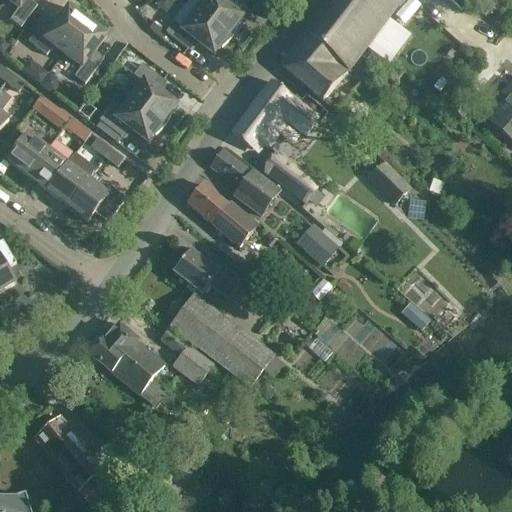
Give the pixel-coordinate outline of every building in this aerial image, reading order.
[(4,0),(19,10),(10,21),(21,30),(37,8),(28,0),(4,0)] [(197,14),(231,41),(237,29),(236,28),(242,19),(223,5),(225,0),(198,0),(203,5),(197,14)] [(332,0),(306,35),(281,67),(296,81),(323,103),(347,76),(337,68),(339,66),(348,73),(349,72),(359,59),(396,87),(404,77),(390,67),(395,61),(395,60),(412,38),(388,20),(392,16),(383,9),(390,0),(389,0),(332,0)] [(383,9),(392,16),(397,9),(403,0),(389,0),(390,0),(383,9)] [(447,0),(462,12),(472,0),(447,0)] [(64,56),(90,21),(78,15),(77,16),(69,10),(54,30),(45,22),(28,44),(46,57),(55,49),(64,56)] [(231,41),(197,14),(190,23),(179,17),(166,35),(187,51),(194,42),(214,57),(220,48),(222,49),(231,41)] [(80,68),(74,78),(85,86),(101,65),(91,58),(106,38),(98,32),(99,30),(90,21),(64,56),(80,68)] [(0,39),(0,54),(3,57),(11,47),(0,39)] [(130,102),(165,128),(171,117),(170,116),(176,107),(156,92),(163,83),(142,66),(128,84),(137,93),(130,102)] [(0,80),(5,84),(12,76),(0,67),(0,80)] [(25,86),(12,76),(5,84),(19,95),(25,86)] [(305,142),(321,122),(272,84),(232,136),(251,151),(257,143),(267,150),(286,125),(305,142)] [(511,84),(497,101),(503,106),(489,123),(511,142),(511,84)] [(0,133),(9,122),(1,116),(12,101),(0,92),(0,133)] [(454,94),(449,101),(457,107),(462,101),(454,94)] [(165,128),(130,102),(124,111),(113,105),(99,123),(121,139),(128,130),(148,144),(154,136),(155,137),(165,128)] [(52,120),(64,130),(71,121),(58,112),(52,120)] [(64,130),(73,136),(79,141),(85,132),(71,121),(64,130)] [(28,136),(20,147),(8,163),(28,178),(48,152),(28,136)] [(92,150),(104,160),(110,151),(98,142),(92,150)] [(124,162),(110,151),(104,160),(118,170),(124,162)] [(48,152),(28,178),(48,193),(68,166),(48,152)] [(210,170),(240,192),(235,198),(261,219),(281,192),(253,171),(251,174),(222,153),(210,170)] [(264,174),(267,176),(305,206),(315,194),(321,187),(279,155),(264,174)] [(385,164),(367,183),(395,209),(413,192),(385,164)] [(68,166),(48,193),(67,208),(88,181),(68,166)] [(107,196),(96,187),(101,181),(93,175),(88,181),(67,208),(88,224),(95,214),(108,224),(125,200),(111,190),(107,196)] [(187,207),(203,220),(238,250),(258,227),(230,204),(228,207),(204,187),(187,207)] [(314,226),(297,246),(304,252),(321,268),(339,248),(323,234),(322,232),(314,226)] [(0,294),(15,286),(7,271),(16,265),(3,243),(0,244),(0,294)] [(221,296),(228,303),(237,291),(218,277),(219,275),(190,253),(173,275),(202,298),(209,288),(221,296)] [(323,281),(310,295),(319,304),(333,290),(323,281)] [(342,281),(336,288),(346,297),(352,290),(342,281)] [(262,293),(252,306),(273,322),(274,321),(283,309),(262,293)] [(275,359),(210,310),(194,298),(170,330),(251,391),(263,374),(273,382),(285,367),(275,359)] [(411,305),(401,316),(421,334),(431,323),(411,305)] [(104,343),(91,358),(106,371),(152,409),(156,413),(169,397),(165,394),(152,383),(165,368),(157,361),(149,354),(138,343),(134,340),(119,327),(105,343),(104,343)] [(199,388),(215,367),(169,332),(161,342),(181,357),(173,368),(199,388)] [(317,341),(309,351),(325,365),(334,355),(317,341)] [(214,375),(204,387),(214,394),(224,382),(214,375)] [(87,452),(73,435),(60,420),(35,441),(62,473),(87,452)] [(62,473),(79,493),(93,511),(104,501),(90,483),(104,472),(87,452),(62,473)] [(142,481),(159,499),(167,507),(197,479),(172,453),(142,481)] [(29,511),(26,499),(0,506),(0,511),(29,511)]
